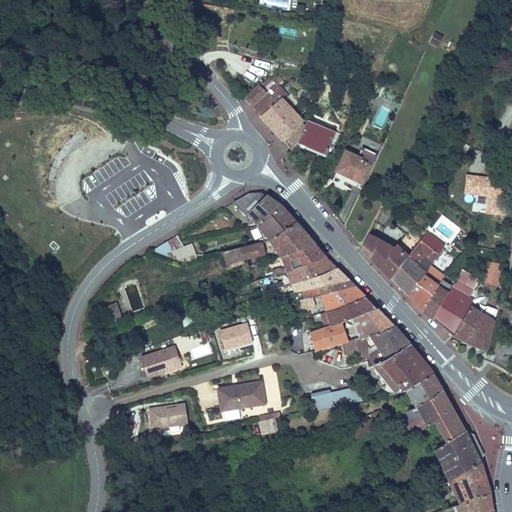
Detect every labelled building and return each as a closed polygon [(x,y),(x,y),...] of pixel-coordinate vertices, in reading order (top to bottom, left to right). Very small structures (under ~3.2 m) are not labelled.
[(429,43),(436,46),(440,38),(434,34),(429,43)] [(298,124),(299,122),(282,96),(290,88),(275,74),(269,79),(268,77),(261,84),(263,85),(260,88),(258,85),(242,98),(290,152),(301,126),(298,124)] [(317,154),(327,130),(305,121),(295,144),(317,154)] [(317,154),(324,156),(334,133),(327,130),(317,154)] [(452,147),(457,139),(452,136),(448,144),(452,147)] [(333,172),(360,185),(369,165),(343,152),(333,172)] [(472,195),(472,213),(504,214),(505,177),(465,177),(465,195),(472,195)] [(252,221),(250,219),(268,202),(264,199),(253,200),(236,209),(249,223),(252,221)] [(252,221),(261,232),(283,214),(268,202),(250,219),(252,221)] [(272,246),(275,244),(297,230),(283,214),(261,232),(272,246)] [(251,232),(254,241),(261,239),(258,230),(251,232)] [(283,264),(316,252),(297,230),(275,244),(283,264)] [(388,279),(404,258),(391,249),(388,252),(365,232),(365,233),(359,249),(388,279)] [(190,261),(198,258),(193,244),(183,247),(178,237),(153,250),(181,258),(183,262),(189,260),(190,261)] [(437,255),(441,249),(423,237),(419,242),(437,255)] [(388,279),(405,296),(437,255),(419,242),(404,258),(388,279)] [(249,265),(271,260),(268,247),(246,253),(249,265)] [(442,275),(444,276),(456,260),(441,249),(437,255),(405,296),(420,311),(442,275)] [(289,278),(327,265),(316,252),(283,264),(289,278)] [(232,269),(249,265),(246,253),(229,257),(232,269)] [(482,283),(498,286),(501,266),(485,263),(482,283)] [(294,290),(294,291),(338,276),(327,265),(289,278),(294,290)] [(420,311),(431,321),(454,283),(444,276),(442,275),(420,311)] [(319,299),(349,287),(338,276),(294,291),(297,299),(303,297),(317,292),(319,299)] [(467,308),(465,306),(473,291),(456,280),(454,283),(431,321),(450,337),(467,308)] [(272,296),(285,292),(280,281),(276,282),(268,285),(272,296)] [(322,303),(355,294),(349,287),(319,299),(317,292),(303,297),(304,301),(301,302),(302,306),(306,305),(318,301),(320,301),(320,303),(322,303)] [(327,319),(368,306),(355,294),(322,303),(327,319)] [(309,315),(321,312),(318,301),(306,305),(309,315)] [(111,316),(118,314),(115,304),(107,306),(111,316)] [(303,317),(309,315),(306,305),(302,306),(300,307),(303,317)] [(352,326),(377,317),(368,306),(327,319),(332,332),(352,326)] [(483,354),(494,313),(487,309),(483,318),(467,308),(450,337),(483,354)] [(380,344),(396,335),(377,317),(352,326),(360,348),(365,347),(374,345),(380,344)] [(253,345),(247,325),(219,333),(225,353),(253,345)] [(356,349),(360,348),(352,326),(332,332),(310,340),(315,359),(344,352),(356,349)] [(390,366),(410,352),(396,335),(380,344),(374,345),(381,358),(370,363),(365,347),(360,348),(356,349),(359,357),(365,371),(371,369),(372,374),(390,366)] [(188,350),(194,367),(215,360),(209,343),(188,350)] [(147,377),(182,365),(176,345),(140,357),(147,377)] [(346,360),(359,357),(356,349),(344,352),(346,360)] [(382,386),(398,380),(420,364),(410,352),(390,366),(372,374),(382,386)] [(396,402),(409,400),(434,382),(420,364),(398,380),(382,386),(396,402)] [(264,404),(261,382),(220,389),(221,400),(218,400),(220,411),(264,404)] [(409,400),(418,416),(444,399),(434,382),(409,400)] [(348,401),(360,399),(358,387),(329,393),(328,390),(308,394),(311,408),(325,405),(348,401)] [(472,451),(460,427),(444,399),(418,416),(417,416),(401,422),(410,442),(421,437),(448,490),(483,473),(477,459),(478,459),(473,451),(472,451)] [(186,425),(183,404),(175,405),(175,408),(165,409),(165,407),(147,409),(150,426),(159,425),(159,428),(177,425),(178,426),(186,425)] [(281,418),(280,412),(262,416),(263,421),(273,419),(281,418)] [(377,429),(383,427),(380,418),(374,419),(377,429)] [(261,435),(276,432),(273,419),(263,421),(258,422),(261,435)] [(353,436),(377,429),(374,419),(360,423),(350,426),(353,436)] [(373,441),(372,438),(379,436),(377,429),(353,436),(343,439),(345,445),(352,443),(353,446),(362,444),(373,441)] [(458,511),(461,511),(492,502),(483,473),(448,490),(446,490),(458,511)] [(382,500),(384,500),(382,494),(380,494),(376,496),(378,502),(382,500)] [(492,511),(492,502),(461,511),(492,511)]
